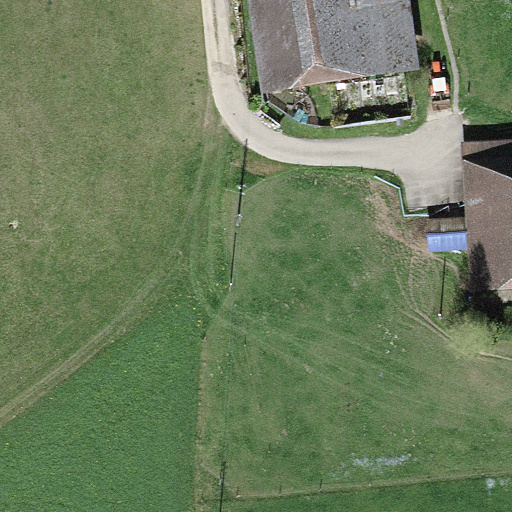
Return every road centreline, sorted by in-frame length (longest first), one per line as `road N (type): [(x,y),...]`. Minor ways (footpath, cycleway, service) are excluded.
road 1 (track): [(0,431),(204,291)]
road 2 (track): [(204,291),(223,90)]
